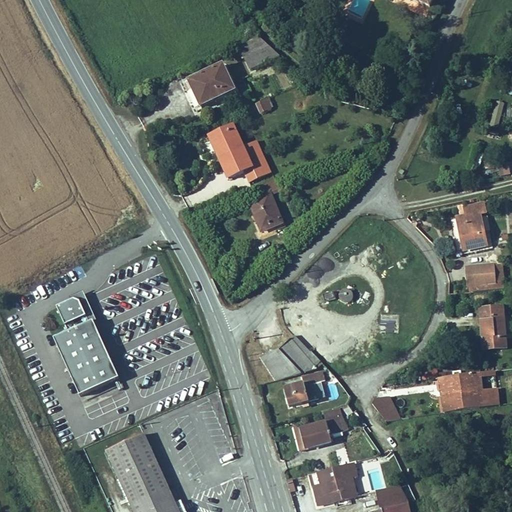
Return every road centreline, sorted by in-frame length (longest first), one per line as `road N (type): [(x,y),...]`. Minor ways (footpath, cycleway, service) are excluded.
road 1 (secondary): [(222,335),(199,278),(39,0)]
road 2 (residential): [(366,184),(422,241),(444,290),(420,342),(364,387)]
road 3 (unknown): [(174,235),(114,272),(100,292),(48,318),(46,336),(80,400)]
road 4 (unclassified): [(222,335),(366,184)]
road 5 (unclassified): [(366,184),(402,139),(460,0)]
road 6 (secondary): [(275,511),(222,335)]
